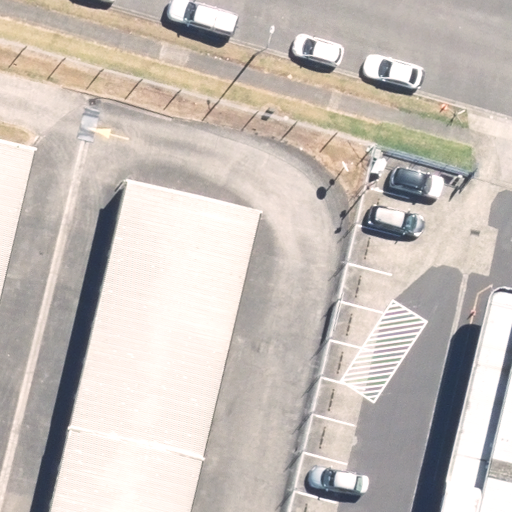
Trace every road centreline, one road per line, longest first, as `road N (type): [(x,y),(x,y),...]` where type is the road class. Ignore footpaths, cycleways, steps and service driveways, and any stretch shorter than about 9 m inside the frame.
road 1 (unknown): [(0,357),(58,116)]
road 2 (unclassified): [(393,0),(511,33)]
